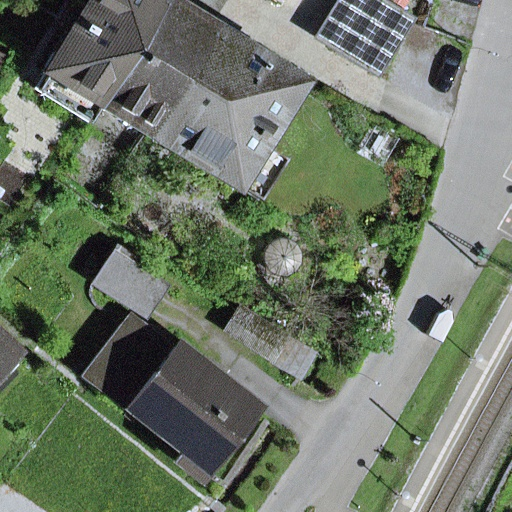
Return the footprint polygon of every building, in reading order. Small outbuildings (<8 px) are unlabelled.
[(98,106),(162,3),(156,0),(87,0),(32,89),(85,121),(95,104),(98,106)] [(348,0),(323,42),(374,73),(406,21),(371,0),(348,0)] [(145,135),(209,32),(162,3),(98,106),(145,135)] [(254,146),(293,84),(209,32),(145,135),(229,186),(254,146)] [(229,186),(253,201),(278,161),(254,146),(229,186)] [(92,283),(144,316),(162,288),(110,255),(92,283)] [(271,363),(288,337),(238,305),(221,331),(271,363)] [(170,348),(162,358),(120,325),(80,376),(203,471),(251,410),(170,348)] [(288,337),(271,363),(298,380),(315,354),(288,337)]
